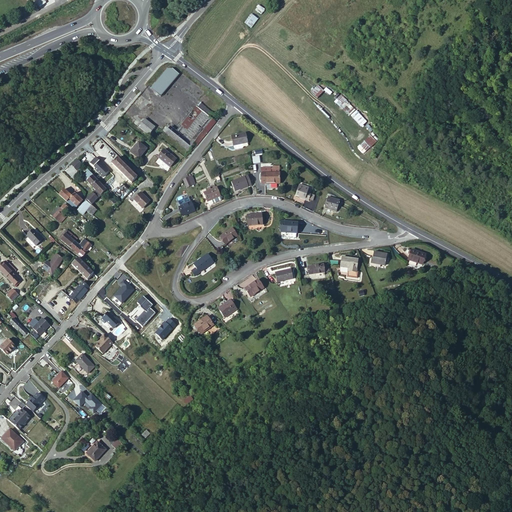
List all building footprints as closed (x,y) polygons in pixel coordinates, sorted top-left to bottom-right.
[(259,6),(256,10),(261,14),(265,10),(259,6)] [(245,23),(252,28),(259,19),(251,14),(245,23)] [(173,68),(167,69),(151,88),(160,96),(180,74),(173,68)] [(335,99),(361,127),(367,121),(342,94),(335,99)] [(140,95),(133,104),(148,115),(155,107),(140,95)] [(189,151),(190,150),(192,151),(198,146),(216,122),(215,121),(214,120),(217,116),(201,102),(197,107),(196,106),(176,131),(171,127),(166,133),(180,144),(189,151)] [(140,116),(134,123),(149,135),(151,132),(155,127),(145,119),(144,119),(140,116)] [(245,133),(232,136),(234,145),(243,143),(247,142),(245,133)] [(370,134),(356,146),(363,153),(376,141),(370,134)] [(131,152),(139,158),(147,149),(143,146),(139,142),(134,148),(133,147),(131,150),(132,151),(131,152)] [(101,149),(107,154),(111,149),(106,144),(101,149)] [(164,149),(158,157),(170,167),(176,159),(164,149)] [(117,158),(112,163),(132,183),(137,177),(117,158)] [(77,159),(71,165),(77,170),(82,165),(77,159)] [(280,184),(280,173),(279,173),(274,173),(274,171),(271,171),(271,168),(262,168),(262,184),(280,184)] [(87,199),(92,205),(106,189),(93,175),(88,169),(86,171),(88,172),(85,175),(89,179),(87,182),(96,191),(93,193),(87,199)] [(252,186),(248,175),(231,182),(235,192),(252,186)] [(300,198),(309,201),(309,200),(311,194),(311,193),(308,192),(309,188),(299,185),(296,196),(301,197),(300,198)] [(128,193),(121,186),(115,193),(122,200),(128,193)] [(204,193),(208,201),(212,200),(220,196),(221,196),(217,187),(216,188),(211,190),(211,189),(208,190),(209,191),(204,193)] [(74,208),(77,207),(82,201),(74,194),(72,196),(64,190),(59,195),(74,208)] [(141,192),(134,199),(143,208),(150,201),(141,192)] [(328,197),(328,199),(326,206),(325,208),(337,211),(340,201),(328,197)] [(78,210),(84,214),(76,223),(79,225),(75,228),(82,233),(93,221),(95,218),(92,216),(97,210),(86,200),(78,210)] [(195,211),(191,202),(179,207),(183,216),(195,211)] [(58,206),(50,215),(58,221),(65,213),(69,208),(65,204),(61,208),(58,206)] [(68,215),(65,213),(58,221),(61,223),(68,215)] [(262,214),(248,215),(248,225),(262,225),(262,214)] [(298,223),(283,221),(282,232),(296,233),(297,233),(298,223)] [(68,231),(66,229),(59,238),(61,239),(68,231)] [(232,229),(220,237),(225,244),(237,236),(232,229)] [(36,245),(44,238),(40,235),(39,236),(38,234),(34,230),(27,236),(36,245)] [(68,231),(61,239),(75,251),(79,245),(75,241),(78,238),(68,231)] [(84,240),(79,245),(75,251),(82,256),(83,255),(83,256),(92,245),(88,242),(87,243),(84,240)] [(412,251),(411,254),(409,260),(423,264),(426,255),(421,253),(412,250),(412,251)] [(387,255),(374,252),(372,263),(385,265),(387,255)] [(42,268),(52,275),(63,259),(56,254),(50,263),(47,261),(42,268)] [(208,254),(194,265),(196,268),(192,271),(195,276),(199,272),(207,266),(207,267),(214,262),(208,254)] [(358,260),(342,257),(340,266),(349,268),(349,271),(356,272),(358,260)] [(72,264),(87,280),(94,274),(87,268),(78,258),(72,264)] [(5,264),(2,262),(0,264),(0,270),(16,287),(18,286),(17,285),(21,282),(19,281),(20,280),(6,266),(7,265),(6,264),(5,264)] [(324,265),(308,267),(309,274),(325,273),(325,272),(324,266),(324,265)] [(291,270),(276,273),(278,282),(293,279),(291,270)] [(258,280),(245,289),(251,297),(264,288),(258,280)] [(82,282),(69,297),(76,303),(89,287),(82,282)] [(11,300),(17,294),(13,290),(8,296),(11,300)] [(60,290),(56,295),(61,298),(65,294),(60,290)] [(230,300),(218,309),(224,317),(225,318),(237,309),(230,300)] [(109,312),(102,319),(106,323),(107,321),(114,328),(121,321),(117,317),(116,319),(109,312)] [(207,316),(195,326),(200,334),(213,325),(207,316)] [(22,336),(24,338),(29,333),(13,318),(10,322),(23,335),(22,336)] [(44,331),(50,325),(42,318),(33,328),(41,336),(45,331),(44,331)] [(103,340),(102,341),(109,348),(114,343),(105,335),(101,339),(103,340)] [(96,347),(103,354),(109,348),(102,341),(96,347)] [(11,351),(3,345),(0,348),(0,358),(3,361),(6,358),(8,355),(11,351)] [(95,367),(82,355),(76,361),(88,373),(95,367)] [(68,378),(61,372),(52,382),(59,388),(68,378)] [(87,402),(96,411),(102,404),(92,394),(89,397),(83,392),(73,401),(80,409),(87,402)] [(29,401),(25,405),(32,411),(44,399),(37,393),(32,398),(31,397),(28,401),(29,401)] [(191,396),(184,401),(186,405),(193,399),(191,396)] [(21,401),(18,405),(22,409),(30,416),(34,412),(32,411),(25,405),(21,401)] [(13,413),(17,416),(19,413),(18,413),(22,409),(18,405),(12,412),(13,413)] [(90,411),(84,405),(81,408),(87,414),(90,411)] [(30,416),(22,409),(18,413),(19,413),(17,416),(11,423),(18,429),(30,416)] [(7,419),(11,423),(17,416),(13,413),(7,419)] [(10,430),(1,440),(15,452),(24,442),(10,430)] [(150,434),(147,430),(142,435),(146,438),(150,434)] [(112,445),(117,450),(118,449),(123,445),(118,439),(112,445)] [(98,442),(87,453),(95,461),(106,450),(99,444),(98,442)]
